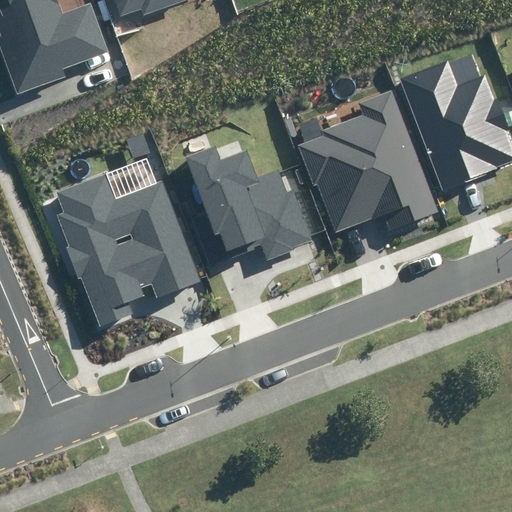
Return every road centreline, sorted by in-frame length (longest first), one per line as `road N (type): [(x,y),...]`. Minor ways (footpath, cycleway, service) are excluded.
road 1 (residential): [(57,420),(511,250)]
road 2 (residential): [(0,276),(57,420)]
